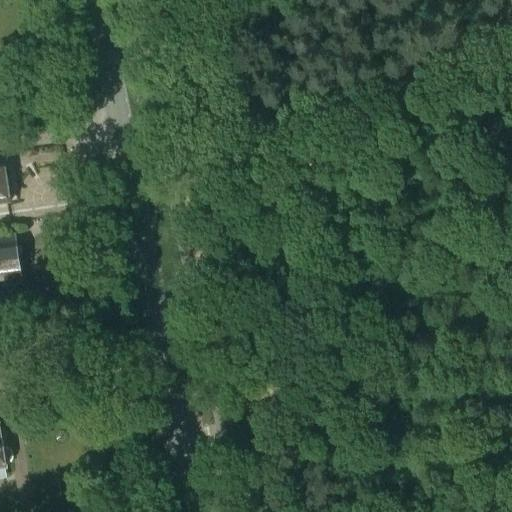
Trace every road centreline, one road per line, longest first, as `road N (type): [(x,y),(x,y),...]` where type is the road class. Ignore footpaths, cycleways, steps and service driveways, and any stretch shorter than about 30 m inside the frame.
road 1 (secondary): [(198,511),(121,131)]
road 2 (unclassified): [(135,511),(78,136)]
road 3 (secondary): [(121,131),(95,0)]
